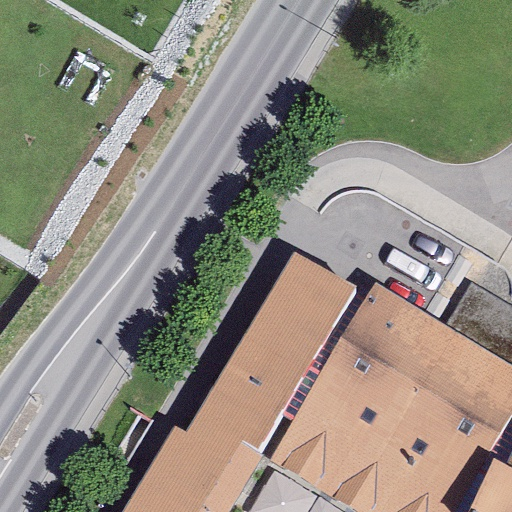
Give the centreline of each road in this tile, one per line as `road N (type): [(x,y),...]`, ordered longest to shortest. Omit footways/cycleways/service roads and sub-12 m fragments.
road 1 (secondary): [(0,487),(298,0)]
road 2 (residential): [(511,176),(453,186),(371,165),(338,168),(307,186),(286,215)]
